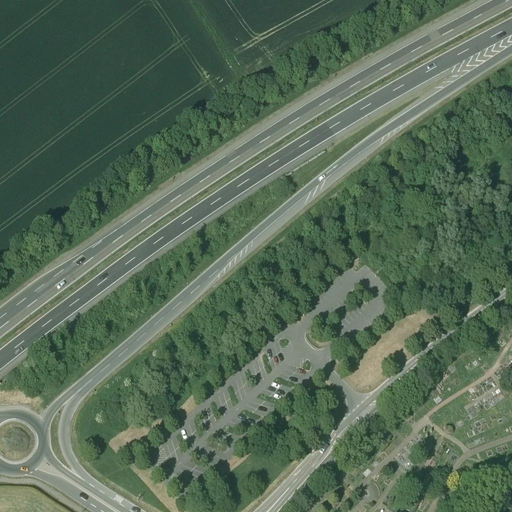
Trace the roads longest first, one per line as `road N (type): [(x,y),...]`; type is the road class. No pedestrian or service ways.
road 1 (motorway): [(0,364),(238,184),(392,90),(511,31)]
road 2 (motorway): [(511,1),(382,64),(217,166),(0,327)]
road 3 (motorway): [(88,382),(320,184),(511,52)]
road 4 (secondary): [(511,294),(365,414),(276,511)]
